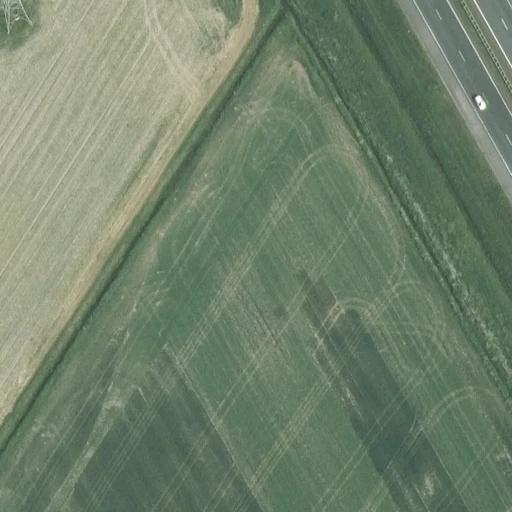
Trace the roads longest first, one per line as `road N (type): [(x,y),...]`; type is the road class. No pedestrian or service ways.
road 1 (track): [(0,430),(205,114),(248,32),(251,0)]
road 2 (motorway): [(440,0),(511,129)]
